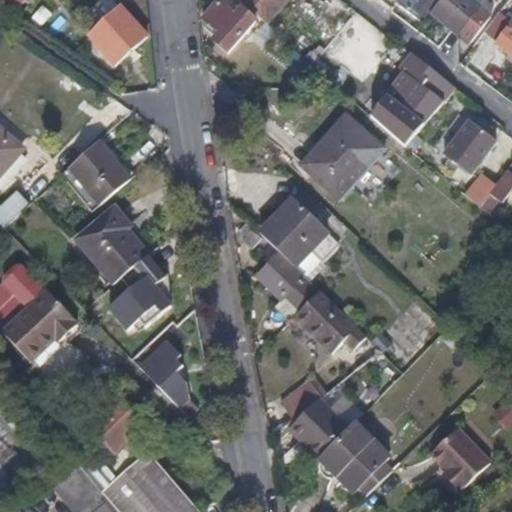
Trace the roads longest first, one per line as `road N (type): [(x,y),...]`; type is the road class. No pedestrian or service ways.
road 1 (residential): [(263,511),(191,131),(175,0)]
road 2 (residential): [(511,116),(360,0)]
